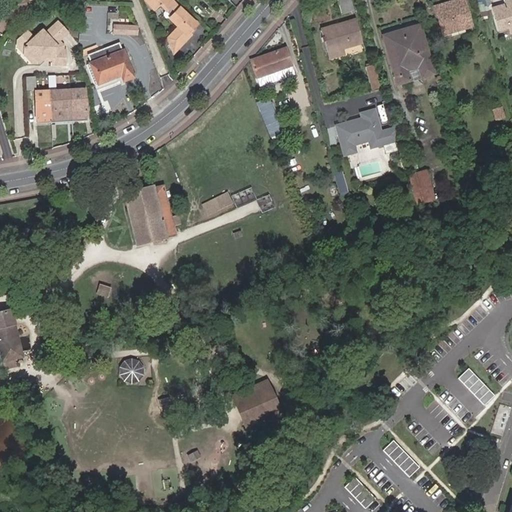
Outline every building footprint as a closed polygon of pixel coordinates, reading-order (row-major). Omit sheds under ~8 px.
[(145,0),(154,9),(158,5),(161,6),(166,10),(168,8),(174,13),(171,17),(169,19),(177,27),(167,38),(172,52),(175,52),(187,40),(188,38),(188,36),(189,34),(189,32),(189,30),(188,28),(187,26),(186,24),(184,22),(183,21),(188,16),(175,4),(176,2),(173,0),(145,0)] [(336,0),(340,11),(351,8),(349,0),(336,0)] [(479,0),(481,13),(489,12),(488,4),(494,3),(493,0),(479,0)] [(511,0),(506,0),(504,1),(506,8),(503,9),(502,4),(491,8),(498,30),(508,27),(510,33),(511,32),(511,0)] [(471,25),(463,1),(435,9),(442,33),(471,25)] [(158,5),(154,9),(155,10),(159,7),(162,8),(171,17),(174,13),(168,8),(166,10),(161,6),(158,5)] [(196,24),(188,16),(183,21),(184,22),(186,24),(187,26),(188,28),(189,30),(189,32),(196,24)] [(327,53),(343,49),(362,43),(355,20),(320,30),(327,53)] [(28,33),(19,41),(26,48),(26,55),(26,56),(27,56),(33,56),(40,63),(43,60),(46,57),(54,57),(54,60),(54,65),(65,65),(66,51),(64,51),(64,46),(59,41),(68,33),(58,23),(46,34),(43,31),(34,39),(28,33)] [(113,33),(137,35),(138,25),(113,24),(113,33)] [(433,75),(419,26),(382,36),(396,85),(433,75)] [(89,59),(126,58),(123,51),(122,51),(119,44),(87,55),(89,59)] [(285,49),(250,61),(256,78),(291,67),(285,49)] [(345,55),(343,49),(327,53),(328,59),(345,55)] [(134,78),(126,58),(89,59),(90,63),(99,85),(121,76),(124,82),(134,78)] [(94,86),(99,85),(90,63),(86,65),(94,86)] [(380,88),(374,65),(366,67),(372,90),(380,88)] [(291,67),(256,78),(258,86),(294,74),(291,67)] [(36,76),(26,77),(26,90),(36,90),(36,76)] [(41,92),(40,123),(87,121),(85,89),(41,92)] [(282,132),(269,97),(257,101),(270,136),(282,132)] [(503,118),(501,109),(493,111),(495,120),(503,118)] [(395,142),(392,130),(380,133),(374,111),(360,115),(362,120),(336,127),(344,156),(355,153),(353,146),(368,141),(370,149),(395,142)] [(408,176),(416,205),(433,200),(425,172),(408,176)] [(347,192),(341,173),(334,175),(337,186),(339,195),(347,192)] [(154,187),(124,195),(136,245),(176,235),(164,186),(154,188),(154,187)] [(203,203),(210,215),(236,202),(229,190),(203,203)] [(0,352),(0,354),(2,360),(3,360),(14,358),(22,356),(12,310),(0,312),(0,352)] [(14,358),(3,360),(5,369),(16,366),(14,358)] [(119,369),(118,372),(118,373),(119,375),(120,378),(122,381),(126,384),(129,385),(132,385),(136,384),(139,382),(141,380),(143,376),(144,371),(143,367),(140,363),(137,361),(135,360),(130,359),(126,361),(122,363),(120,367),(119,369)] [(471,366),(459,376),(471,390),(483,380),(471,366)] [(248,418),(242,420),(246,431),(281,416),(267,381),(232,396),(236,406),(242,404),(248,418)] [(236,406),(242,420),(248,418),(242,404),(236,406)]
